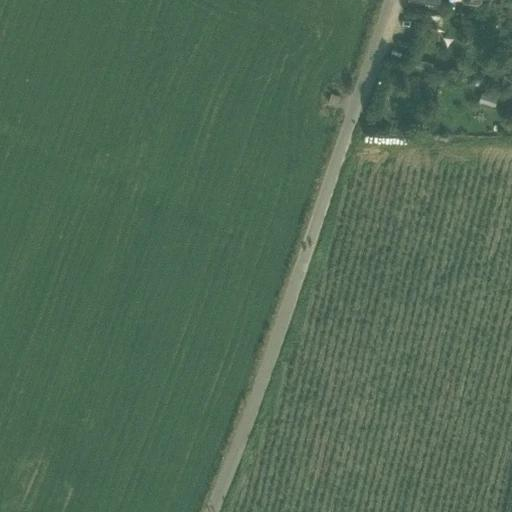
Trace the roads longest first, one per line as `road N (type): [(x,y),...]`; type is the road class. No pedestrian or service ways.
road 1 (unclassified): [(207,511),(344,134)]
road 2 (residential): [(344,134),(391,0)]
